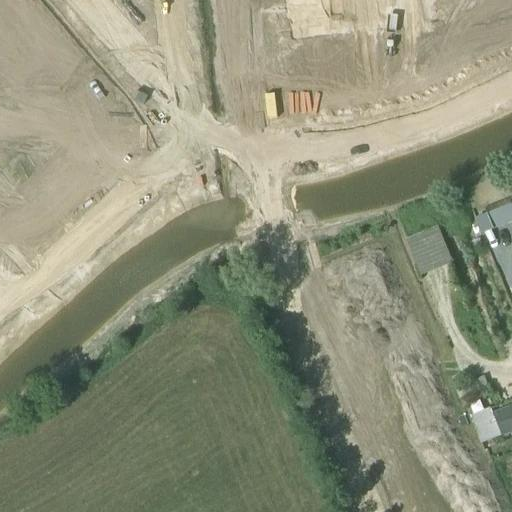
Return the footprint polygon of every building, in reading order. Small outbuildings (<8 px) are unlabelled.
[(0,0),(0,13),(8,6),(14,0),(0,0)] [(279,0),(233,0),(235,10),(237,24),(242,63),(248,108),(290,103),(291,111),(317,108),(343,104),(362,102),(361,94),(380,92),(421,87),(418,64),(405,65),(402,41),(374,45),(355,47),(336,49),(310,53),(284,56),(279,57),(274,19),(282,18),(280,4),(279,0)] [(464,0),(441,0),(445,32),(468,29),(464,0)] [(486,0),(464,0),(468,29),(489,26),(486,0)] [(507,0),(486,0),(489,26),(511,23),(507,0)] [(0,13),(0,26),(14,13),(8,6),(0,13)] [(34,36),(26,44),(42,62),(73,34),(57,16),(34,36)] [(29,28),(7,47),(14,55),(26,44),(34,36),(29,28)] [(73,34),(42,62),(57,79),(88,51),(73,34)] [(70,68),(46,91),(56,99),(78,78),(70,68)] [(1,83),(0,83),(0,96),(2,99),(9,92),(1,83)] [(118,88),(109,96),(127,115),(138,106),(118,88)] [(119,107),(101,123),(129,153),(147,138),(119,107)] [(101,123),(85,138),(112,169),(129,153),(101,123)] [(0,150),(16,136),(7,126),(0,131),(0,150)] [(68,132),(64,136),(83,157),(92,149),(73,127),(68,132)] [(52,145),(41,155),(51,166),(59,176),(70,167),(52,145)] [(51,166),(33,183),(61,213),(78,197),(59,176),(51,166)] [(33,183),(16,198),(44,229),(62,214),(61,213),(33,183)] [(6,188),(0,195),(0,201),(14,216),(24,207),(6,188)] [(511,207),(509,200),(497,204),(505,226),(511,223),(511,207)] [(439,214),(485,358),(511,349),(511,323),(474,203),(439,214)] [(430,220),(397,235),(414,270),(447,255),(430,220)] [(452,295),(441,297),(444,317),(456,315),(452,295)] [(511,409),(494,418),(490,409),(472,416),(481,438),(478,439),(481,445),(491,440),(511,432),(511,409)] [(511,470),(502,473),(508,499),(511,498),(511,470)]
